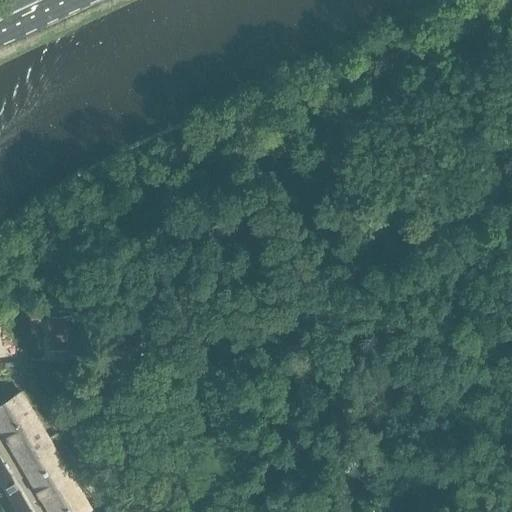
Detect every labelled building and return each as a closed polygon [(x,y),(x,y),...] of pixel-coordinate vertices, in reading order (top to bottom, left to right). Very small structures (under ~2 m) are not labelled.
[(78,312),(77,293),(57,294),(57,298),(58,310),(58,313),(78,312)] [(58,310),(57,298),(45,299),(45,300),(40,300),(41,311),(58,310)] [(93,306),(81,306),(81,322),(94,322),(93,306)] [(51,316),(53,348),(73,347),(72,315),(51,316)] [(23,391),(0,405),(0,425),(28,471),(52,511),(81,511),(92,506),(55,444),(51,437),(23,391)] [(58,433),(51,437),(55,444),(62,440),(58,433)] [(33,511),(12,474),(0,453),(0,498),(8,511),(33,511)]
